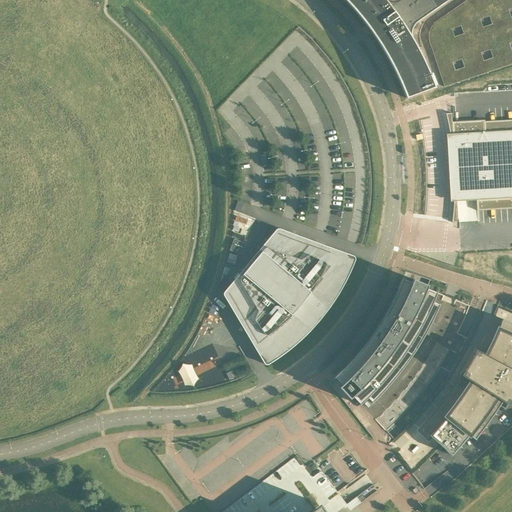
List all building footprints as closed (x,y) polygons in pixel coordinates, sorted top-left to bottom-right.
[(416,23),(450,0),(393,0),(391,0),(344,0),(348,4),(353,9),(356,12),(358,14),(362,20),(367,26),(372,32),(379,43),(380,46),(388,59),(395,72),(401,85),(406,99),(435,88),(430,74),(423,59),(418,49),(416,46),(413,40),(412,38),(412,35),(412,32),(412,29),(413,28),(414,29),(415,29),(416,29),(416,28),(417,28),(417,27),(418,27),(418,26),(418,25),(417,25),(417,24),(416,23)] [(443,88),(511,64),(511,0),(472,0),(421,30),(419,37),(419,41),(443,88)] [(451,113),(446,114),(447,119),(448,125),(452,125),(453,141),(451,141),(452,148),(453,155),(453,162),(454,171),(454,178),(454,185),(454,194),(454,201),(456,201),(455,194),(457,194),(456,168),(474,167),(476,200),(511,198),(511,130),(485,132),(484,121),(484,120),(452,122),(451,113)] [(243,203),(237,201),(234,210),(240,213),(243,203)] [(224,296),(264,364),(265,364),(266,365),(267,365),(268,365),(268,364),(269,364),(301,339),(328,310),(344,286),(355,260),(355,259),(355,258),(355,257),(354,257),(279,229),(278,229),(277,229),(224,293),(223,294),(224,295),(224,296)] [(234,239),(229,251),(241,255),(245,243),(234,239)] [(335,378),(342,385),(339,387),(350,399),(353,396),(359,403),(359,404),(360,405),(367,398),(372,402),(371,402),(372,403),(380,396),(378,394),(383,389),(394,377),(404,363),(414,349),(422,335),(429,322),(434,313),(435,314),(440,304),(439,304),(438,305),(433,302),(437,292),(436,291),(436,292),(427,289),(428,285),(413,279),(412,283),(403,279),(403,278),(402,278),(398,289),(393,298),(389,306),(381,321),(377,328),(371,335),(363,347),(357,353),(352,360),(345,367),(334,377),(335,378)] [(511,322),(502,319),(501,322),(499,327),(496,333),(495,337),(492,342),(490,346),(486,355),(476,350),(473,356),(470,362),(466,368),(464,372),(462,371),(459,375),(456,379),(452,386),(446,394),(443,398),(440,402),(437,406),(434,410),(428,417),(423,423),(416,430),(428,442),(432,438),(452,456),(469,435),(475,440),(479,435),(483,430),(486,426),(489,421),(493,416),(497,410),(503,401),(509,405),(511,399),(511,322)] [(183,380),(222,365),(217,350),(193,359),(195,363),(179,369),(181,373),(173,377),(175,384),(184,381),(183,380)] [(232,371),(226,373),(229,380),(234,377),(232,371)]
